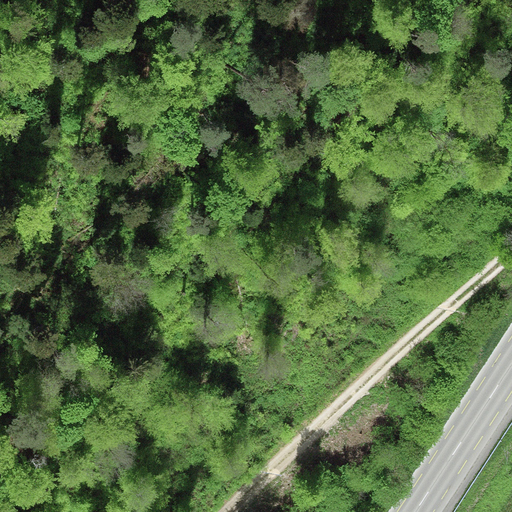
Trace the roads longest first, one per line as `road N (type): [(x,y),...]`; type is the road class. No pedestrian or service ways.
road 1 (track): [(230,511),(391,355),(511,253)]
road 2 (primary): [(414,511),(511,363)]
